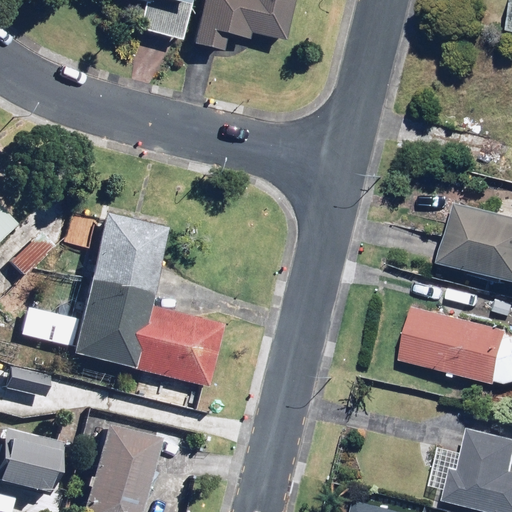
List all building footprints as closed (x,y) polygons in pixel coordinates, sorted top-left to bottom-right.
[(116,0),(138,6),(130,33),(175,46),(188,0),(116,0)] [(511,61),(482,55),(468,124),(504,131),(495,176),(511,178),(511,91),(506,90),(511,61)] [(0,241),(18,225),(0,205),(0,241)] [(511,290),(511,220),(454,208),(439,274),(511,290)] [(109,210),(79,319),(29,305),(21,333),(76,348),(208,385),(225,322),(153,302),(173,227),(109,210)] [(72,231),(56,215),(11,259),(27,274),(72,231)] [(497,391),(511,386),(511,333),(511,334),(411,310),(397,368),(497,391)] [(53,373),(9,365),(4,389),(48,397),(53,373)] [(144,511),(164,434),(108,420),(85,511),(144,511)] [(55,486),(68,441),(18,428),(6,472),(55,486)] [(511,472),(511,445),(466,435),(458,474),(448,471),(440,507),(461,511),(511,511),(511,477),(511,478),(511,472)] [(16,496),(0,492),(0,508),(12,511),(16,496)]
